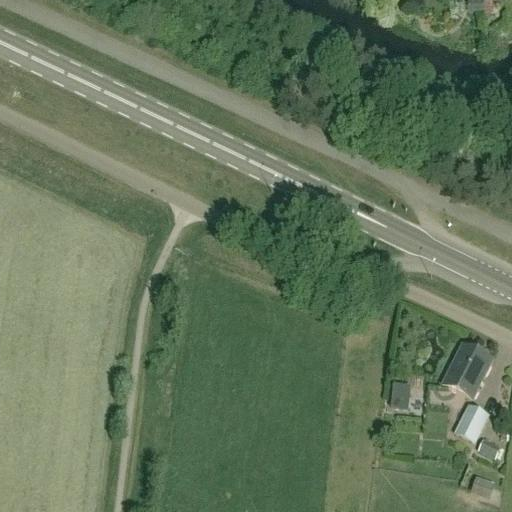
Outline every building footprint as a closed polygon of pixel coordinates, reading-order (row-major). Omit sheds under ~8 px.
[(462,349),(443,389),(473,404),(492,364),(462,349)] [(410,386),(393,384),(390,410),(408,411),(410,386)] [(455,439),(475,449),(489,421),(469,411),(455,439)] [(485,442),(478,456),(495,465),(502,451),(485,442)] [(495,485),(476,478),(471,493),(489,499),(495,485)]
